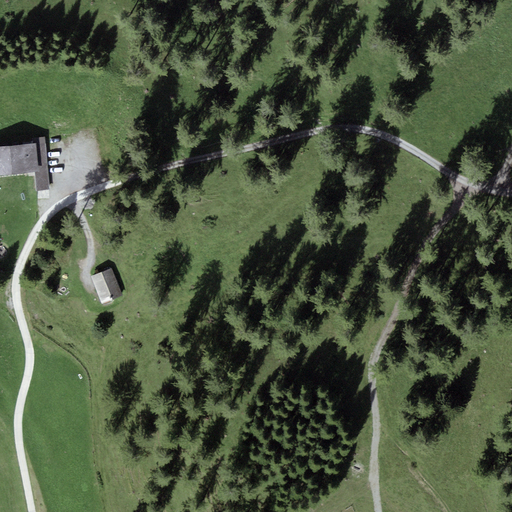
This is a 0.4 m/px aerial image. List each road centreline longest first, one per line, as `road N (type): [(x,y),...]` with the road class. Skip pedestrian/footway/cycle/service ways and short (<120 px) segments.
road 1 (track): [(495,189),(378,133),(338,127),(62,204),(33,237),(15,287),(30,356),(17,431),(31,511)]
road 2 (track): [(477,185),(424,244),(372,364),(374,481),(384,511)]
